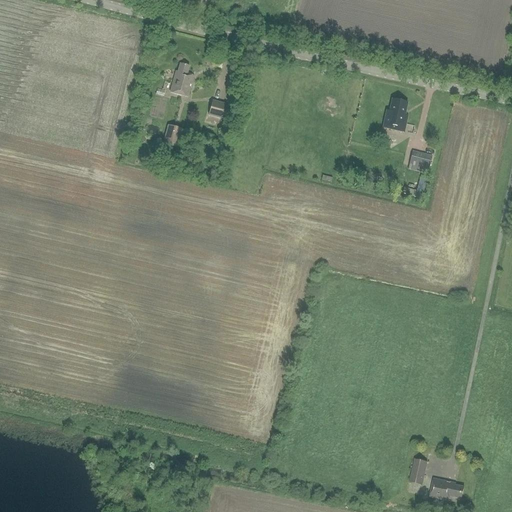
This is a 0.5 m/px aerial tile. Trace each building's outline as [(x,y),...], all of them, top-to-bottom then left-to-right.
[(188,97),(193,77),(188,75),(190,67),(180,64),(178,72),(176,71),(170,92),(188,97)] [(404,133),(408,116),(405,115),(408,103),(392,100),(390,111),(387,111),(383,128),(404,133)] [(227,121),(231,106),(212,101),(208,116),(227,121)] [(162,144),(178,149),(183,130),(168,125),(162,144)] [(216,154),(224,152),(221,143),(213,146),(216,154)] [(427,174),(432,156),(413,151),(408,170),(427,174)] [(423,176),(421,189),(429,190),(430,176),(423,176)] [(413,197),(414,191),(404,188),(403,194),(413,197)] [(409,483),(422,486),(427,462),(414,460),(409,483)] [(462,499),(464,487),(456,485),(456,484),(434,479),(430,497),(449,501),(449,500),(461,503),(462,499)]
